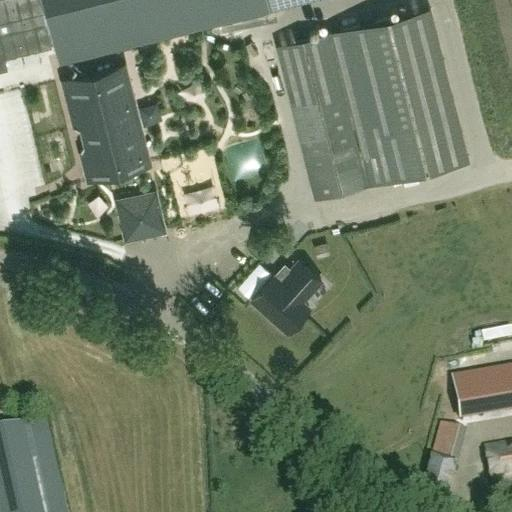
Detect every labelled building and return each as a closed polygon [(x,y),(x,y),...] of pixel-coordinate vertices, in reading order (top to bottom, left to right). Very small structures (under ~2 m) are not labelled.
[(0,0),(0,69),(7,68),(4,56),(51,45),(46,22),(43,10),(40,0),(0,0)] [(43,0),(53,39),(117,23),(112,3),(121,1),(120,0),(43,0)] [(265,0),(208,0),(117,23),(53,39),(59,59),(267,6),(265,0)] [(117,23),(208,0),(120,0),(121,1),(112,3),(117,23)] [(429,4),(274,43),(313,197),(468,158),(429,4)] [(62,76),(73,124),(80,129),(83,141),(79,149),(88,180),(150,165),(124,60),(62,76)] [(161,90),(157,75),(141,80),(145,94),(161,90)] [(217,96),(228,141),(269,131),(259,86),(217,96)] [(233,169),(269,160),(263,135),(227,144),(233,169)] [(174,221),(199,220),(198,206),(212,205),(208,153),(170,156),(174,221)] [(156,187),(113,197),(123,240),(166,229),(156,187)] [(273,277),(270,274),(249,298),(285,330),(306,306),(301,302),(321,279),(298,258),(289,268),(285,264),(273,277)] [(452,360),(454,370),(506,357),(504,347),(452,360)] [(511,369),(478,376),(485,415),(511,410),(511,369)] [(485,415),(478,376),(453,380),(459,420),(485,415)] [(0,511),(65,511),(46,423),(0,432),(0,511)] [(511,492),(511,441),(485,447),(494,496),(511,492)] [(443,511),(446,501),(457,465),(459,458),(434,451),(423,495),(419,509),(432,511),(443,511)]
